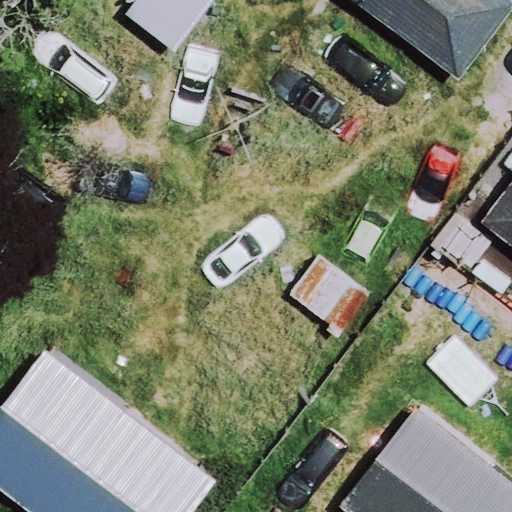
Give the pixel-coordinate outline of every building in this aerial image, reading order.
[(360,0),(456,72),(510,0),(360,0)] [(511,132),(511,71),(492,56),(450,110),(500,149),(511,132)] [(511,198),(491,226),(511,242),(511,285),(505,295),(511,300),(511,198)] [(367,271),(320,232),(274,288),(321,327),(367,271)] [(357,511),(511,511),(511,483),(417,408),(344,501),(357,511)]
